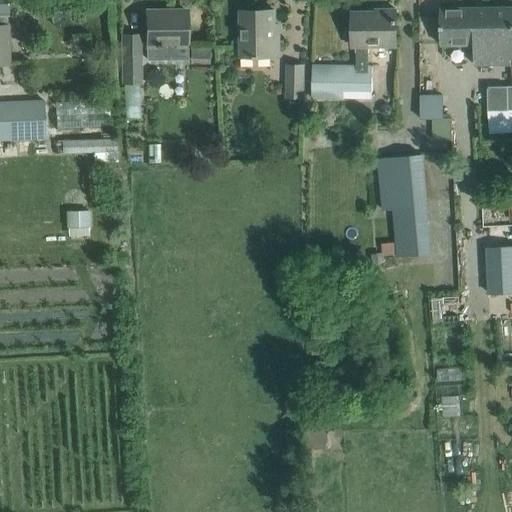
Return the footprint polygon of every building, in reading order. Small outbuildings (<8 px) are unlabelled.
[(0,0),(0,64),(9,64),(6,0),(0,0)] [(440,8),(440,44),(474,43),(474,65),(511,65),(511,7),(440,8)] [(366,16),(366,11),(352,12),(352,46),(356,46),(356,66),(313,66),(313,98),(372,98),(372,66),(368,66),(368,46),(396,45),(396,8),(376,9),(376,16),(366,16)] [(240,10),(240,30),(241,56),(279,56),(279,38),(275,38),(274,9),(240,10)] [(186,11),(146,11),(147,31),(147,45),(147,60),(161,60),(187,60),(187,44),(187,30),(186,11)] [(123,35),(124,84),(126,119),(140,118),(139,84),(139,35),(123,35)] [(287,62),(286,94),(302,95),(302,63),(287,62)] [(511,111),(511,85),(488,86),(488,112),(511,111)] [(442,94),(421,95),(421,118),(432,118),(443,118),(442,94)] [(0,102),(0,139),(46,137),(44,100),(0,102)] [(106,126),(104,101),(55,103),(56,128),(106,126)] [(384,105),(381,108),(381,113),(384,116),(389,116),(392,112),(392,108),(389,104),(384,105)] [(443,118),(432,118),(433,140),(452,140),(451,118),(443,118)] [(421,154),(378,158),(383,209),(393,208),(398,256),(430,253),(421,154)] [(87,211),(67,212),(67,227),(87,227),(87,211)] [(93,237),(93,227),(71,227),(71,236),(93,237)] [(511,246),(486,247),(488,294),(511,292),(511,246)] [(382,254),(372,256),(373,265),(383,264),(382,254)]
